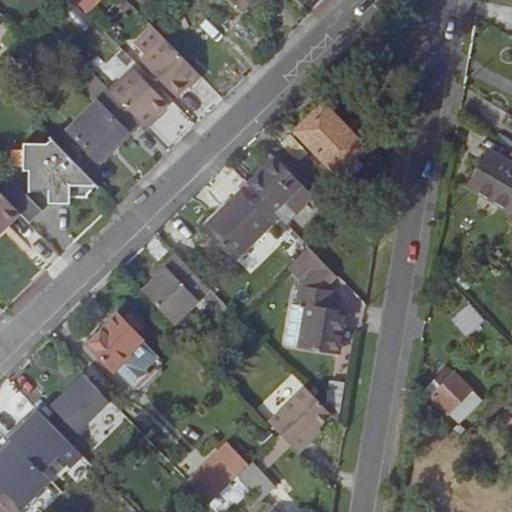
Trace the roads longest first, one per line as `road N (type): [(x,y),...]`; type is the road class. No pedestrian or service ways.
road 1 (residential): [(361,511),(445,0)]
road 2 (residential): [(354,0),(0,344)]
